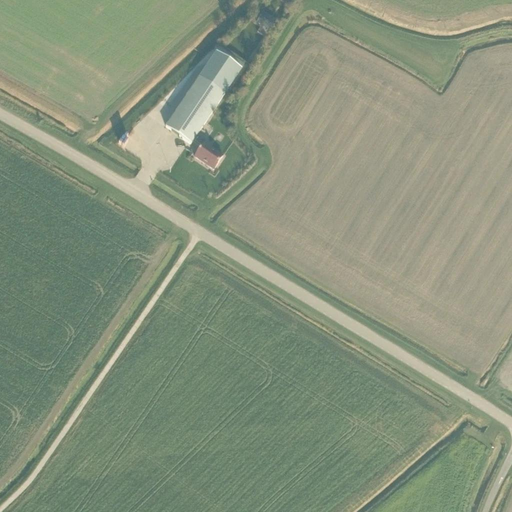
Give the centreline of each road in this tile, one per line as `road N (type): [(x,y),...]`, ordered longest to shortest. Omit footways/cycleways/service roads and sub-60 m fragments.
road 1 (tertiary): [(511,424),(0,115)]
road 2 (track): [(192,229),(261,164),(240,132),(242,107),(305,5),(322,2),(422,43),(511,30)]
road 3 (track): [(0,511),(199,233)]
